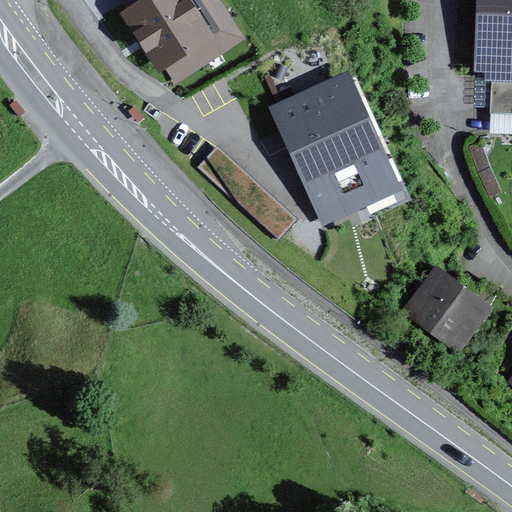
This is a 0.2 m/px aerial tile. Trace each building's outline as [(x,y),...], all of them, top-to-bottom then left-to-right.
[(139,0),(120,12),(159,74),(165,69),(175,84),(245,39),(220,0),(139,0)] [(491,79),(490,132),(511,133),(511,0),(476,0),(474,69),(485,70),(484,79),(491,79)] [(413,198),(355,76),(353,77),(348,68),(300,90),(267,106),(323,225),(332,221),(376,200),(382,213),(413,198)] [(25,111),(16,99),(9,105),(19,116),(25,111)] [(134,105),(128,110),(138,122),(144,116),(134,105)] [(279,236),(300,212),(221,140),(200,163),(279,236)] [(468,145),(479,172),(492,198),(503,192),(491,167),(481,141),(468,145)] [(494,304),(434,262),(400,310),(460,352),(494,304)]
